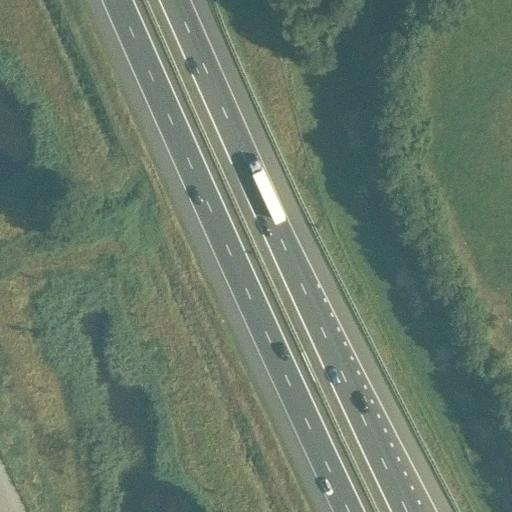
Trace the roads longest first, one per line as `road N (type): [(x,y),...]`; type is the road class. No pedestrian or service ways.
road 1 (motorway): [(408,511),(175,0)]
road 2 (motorway): [(118,0),(346,511)]
